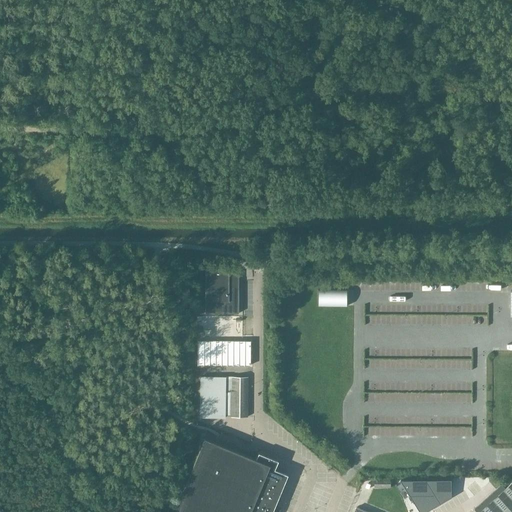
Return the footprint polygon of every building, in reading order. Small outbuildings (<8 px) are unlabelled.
[(205,268),(205,313),(238,313),(238,272),(228,272),(228,268),(205,268)] [(318,289),(317,305),(347,305),(347,290),(318,289)] [(247,376),(231,376),(231,391),(225,391),(225,377),(200,376),(200,418),(225,418),(225,415),(231,415),(231,416),(247,417),(247,376)] [(255,458),(218,443),(203,437),(172,511),(276,511),(278,506),(274,504),(287,474),(274,469),(277,460),(258,452),(255,458)] [(391,479),(375,478),(375,487),(391,487),(391,479)] [(401,480),(419,511),(426,511),(452,497),(452,479),(401,479),(401,480)] [(499,494),(479,511),(511,511),(511,482),(506,488),(499,494)] [(477,511),(479,511),(506,488),(502,484),(474,509),(477,511)]
